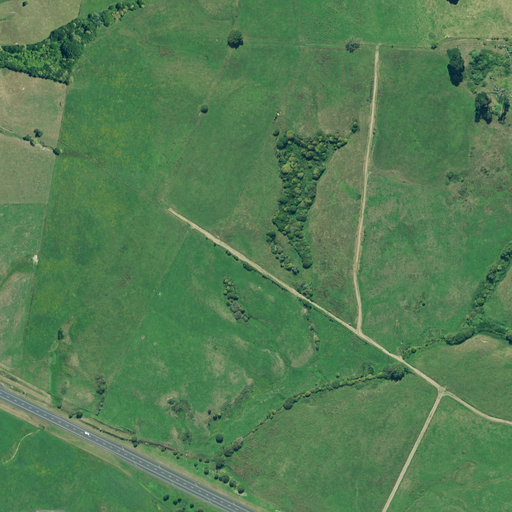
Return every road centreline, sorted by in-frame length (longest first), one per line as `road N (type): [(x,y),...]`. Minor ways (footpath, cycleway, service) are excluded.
road 1 (trunk): [(0,391),(242,511)]
road 2 (track): [(384,511),(442,390)]
